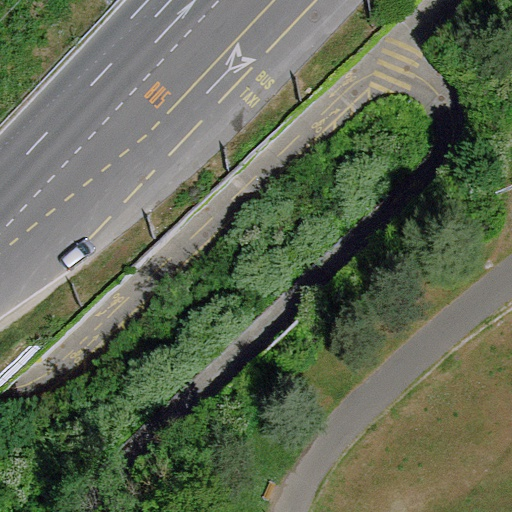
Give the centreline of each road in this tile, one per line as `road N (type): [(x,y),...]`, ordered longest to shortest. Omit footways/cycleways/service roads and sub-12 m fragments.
road 1 (unclassified): [(0,249),(126,155),(280,0)]
road 2 (primary): [(0,207),(80,97),(172,0)]
